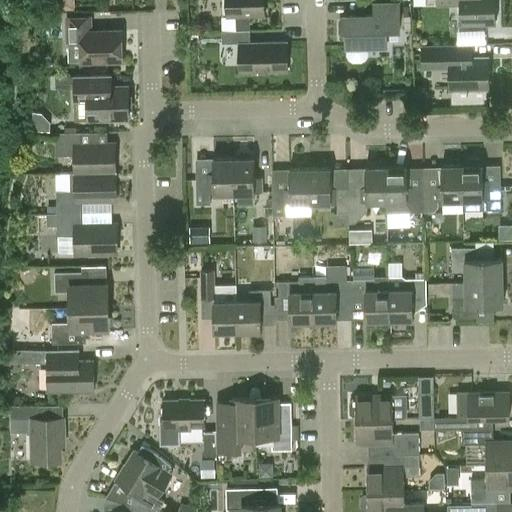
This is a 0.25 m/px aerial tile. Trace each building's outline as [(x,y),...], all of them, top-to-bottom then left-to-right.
[(264,0),(226,0),(227,17),(265,16),(264,0)] [(435,0),(435,6),(461,6),(461,23),(495,22),(495,20),(497,18),(497,10),(495,8),(494,0),(435,0)] [(374,4),(374,16),(345,17),(345,18),(342,18),(339,21),(340,33),(342,36),(345,36),(346,47),(346,56),(349,60),(353,62),(362,62),(366,60),(368,56),(368,47),(381,47),(381,31),(399,31),(399,16),(399,3),(374,4)] [(121,31),(90,32),(90,18),(67,18),(67,42),(69,42),(69,62),(122,61),(121,31)] [(287,42),(250,43),(250,31),(222,31),(222,44),(239,43),(240,73),(287,72),(287,42)] [(460,46),(427,46),(421,47),(421,69),(450,69),(450,89),(488,88),(488,59),(460,60),(460,46)] [(100,75),(75,76),(55,76),(55,90),(75,89),(75,100),(88,100),(88,120),(128,119),(128,87),(101,87),(100,75)] [(115,144),(80,145),(80,133),(55,133),(56,156),(75,156),(75,173),(115,172),(115,144)] [(261,178),(254,178),(254,158),(251,158),(251,154),(248,152),(240,152),(237,155),(238,158),(234,158),(234,193),(254,193),(254,192),(262,192),(261,178)] [(213,159),(214,179),(196,180),(197,204),(210,204),(211,194),(234,193),(234,158),(213,159)] [(462,165),(463,201),(463,211),(501,210),(500,185),(483,185),(482,165),(479,165),(479,161),(477,159),(468,159),(466,162),(466,165),(462,165)] [(462,165),(424,166),(425,211),(434,211),(438,207),(438,201),(463,201),(462,165)] [(424,166),(406,167),(386,167),(387,202),(407,202),(412,211),(425,211),(424,166)] [(386,167),(365,167),(348,168),(348,188),(349,225),(349,222),(355,222),(366,210),(366,203),(387,202),(386,167)] [(348,188),(331,188),(330,168),(310,169),(311,204),(331,203),(338,202),(338,213),(333,213),(333,225),(349,225),(348,188)] [(310,169),(289,169),(272,170),(273,215),(286,215),(286,204),(290,203),(290,204),(311,204),(310,169)] [(57,174),(57,191),(56,191),(57,201),(57,213),(82,213),(82,201),(116,200),(115,172),(75,173),(57,174)] [(82,213),(57,213),(47,213),(48,225),(57,225),(58,236),(66,236),(75,236),(75,254),(117,253),(117,224),(82,225),(82,213)] [(502,259),(476,259),(476,247),(452,248),(452,271),(465,271),(465,283),(502,282),(502,259)] [(326,275),(312,276),(313,321),(337,321),(337,304),(351,304),(350,280),(347,280),(346,266),(326,266),(326,275)] [(236,284),(214,285),(214,270),(201,270),(202,298),(214,298),(214,332),(237,331),(236,301),(237,301),(236,284)] [(108,283),(83,284),(82,272),(54,272),(55,293),(73,292),(73,307),(105,308),(108,308),(108,283)] [(299,276),(300,281),(278,282),(279,297),(290,297),(290,322),(313,321),(312,276),(299,276)] [(374,276),(374,280),(350,280),(351,304),(351,294),(365,294),(366,320),(389,320),(388,276),(374,276)] [(401,276),(389,276),(389,320),(413,319),(412,305),(427,304),(426,278),(406,279),(401,276)] [(465,283),(465,296),(453,296),(453,318),(477,318),(477,306),(503,305),(502,282),(465,283)] [(250,301),(237,301),(236,301),(237,331),(261,331),(260,305),(271,305),(271,290),(250,290),(250,301)] [(70,307),(70,323),(52,324),(52,344),(80,343),(80,331),(105,331),(105,308),(73,307),(70,307)] [(59,350),(35,350),(11,351),(11,364),(48,363),(48,392),(94,391),(93,361),(59,362),(59,350)] [(457,416),(434,417),(434,430),(462,430),(486,429),(485,417),(498,417),(510,417),(509,392),(468,393),(468,390),(457,390),(457,416)] [(433,393),(419,393),(420,417),(434,417),(433,393)] [(356,419),(393,419),(392,395),(355,395),(355,399),(352,399),(350,402),(350,413),(353,416),(356,416),(356,419)] [(232,398),(232,423),(220,423),(221,451),(241,451),(241,433),(255,433),(256,433),(255,398),(232,398)] [(256,398),(255,398),(256,433),(255,433),(256,445),(272,445),(272,450),(292,450),(291,426),(279,426),(279,401),(256,401),(256,398)] [(164,400),(164,412),(159,413),(159,445),(180,445),(180,427),(204,427),(204,399),(164,400)] [(64,418),(39,418),(39,406),(10,407),(11,419),(11,432),(31,432),(32,462),(58,461),(58,445),(65,445),(64,418)] [(393,419),(356,419),(356,444),(395,443),(395,455),(419,454),(418,433),(393,433),(393,419)] [(493,429),(486,429),(462,430),(462,444),(485,444),(486,465),(511,464),(511,440),(493,441),(493,429)] [(204,456),(217,456),(216,431),(204,431),(204,456)] [(142,444),(137,453),(134,451),(116,480),(132,490),(130,505),(154,511),(155,511),(158,511),(164,502),(158,499),(173,474),(168,470),(171,465),(161,456),(142,444)] [(419,454),(395,455),(395,467),(367,467),(367,491),(404,491),(404,476),(419,476),(419,454)] [(511,464),(486,465),(486,478),(471,478),(471,503),(496,502),(495,490),(511,489),(511,464)] [(280,511),(281,504),(256,504),(256,489),(226,489),(227,510),(229,509),(228,511),(280,511)] [(404,491),(367,491),(368,495),(365,495),(362,498),(362,508),(365,511),(368,511),(367,511),(446,511),(424,511),(424,502),(404,503),(404,491)] [(495,511),(496,502),(471,503),(471,511),(495,511)]
